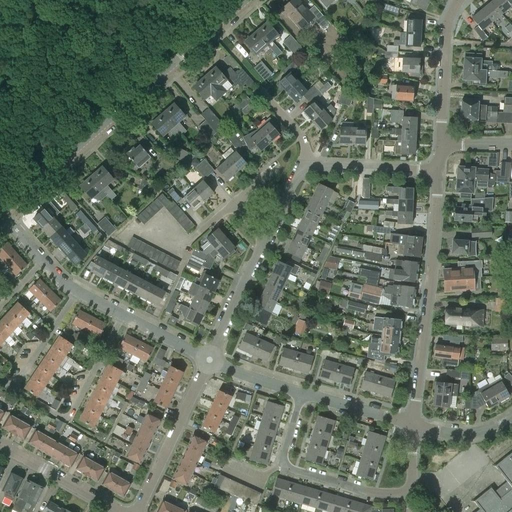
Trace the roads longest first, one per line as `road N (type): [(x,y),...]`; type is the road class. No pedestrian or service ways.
road 1 (residential): [(1,213),(245,0)]
road 2 (residential): [(411,424),(437,171)]
road 3 (residential): [(408,488),(373,492),(290,469),(282,455),(300,392)]
road 4 (residential): [(11,389),(69,415),(122,315)]
road 5 (residential): [(136,511),(208,360)]
road 6 (residential): [(440,143),(446,31),(458,0)]
road 7 (residential): [(119,511),(0,444)]
road 8 (residential): [(208,360),(266,237)]
road 9 (residential): [(305,169),(437,171)]
